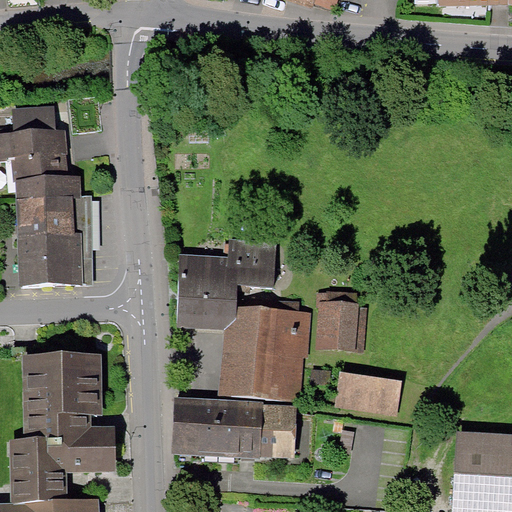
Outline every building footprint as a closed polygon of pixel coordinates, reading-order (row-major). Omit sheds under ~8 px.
[(281,0),(313,9),(315,3),(335,9),(337,0),(281,0)] [(7,112),(8,136),(0,136),(0,161),(8,161),(9,186),(62,183),(61,157),(64,157),(63,133),(51,134),(50,110),(7,112)] [(62,183),(9,186),(13,290),(76,288),(73,184),(62,183)] [(225,261),(173,257),(168,326),(218,330),(213,397),(296,401),(299,403),(302,361),(309,364),(310,350),(313,316),(229,310),(230,293),(273,296),(276,248),(226,244),(225,261)] [(314,292),(313,316),(310,350),(369,354),(372,311),(349,309),(350,294),(314,292)] [(97,353),(22,357),(26,438),(9,439),(12,501),(0,501),(0,511),(102,511),(101,495),(68,496),(67,472),(115,470),(113,425),(89,426),(88,414),(100,414),(97,353)] [(328,376),(308,373),(306,386),(327,388),(328,376)] [(402,388),(336,379),(331,412),(397,421),(402,388)] [(296,401),(213,397),(172,395),(169,459),(293,465),(295,416),(296,401)] [(511,511),(511,442),(453,439),(448,511),(511,511)]
